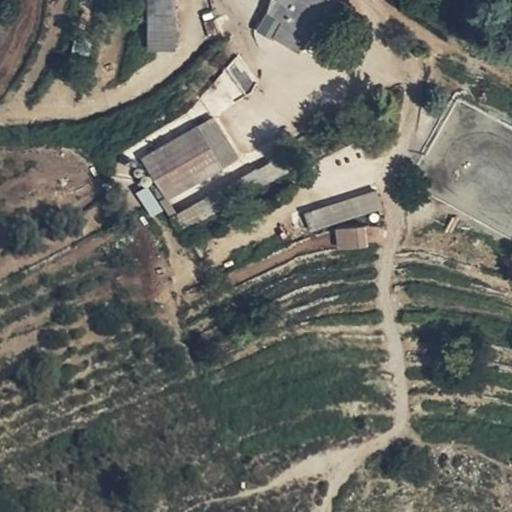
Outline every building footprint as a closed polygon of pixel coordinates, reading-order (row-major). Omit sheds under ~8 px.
[(174,0),(147,0),(147,40),(174,40),(174,0)] [(294,45),(318,0),(274,0),(284,6),(271,33),(294,45)] [(338,0),(318,0),(294,45),(310,54),(338,0)] [(87,30),(71,30),(72,52),(88,51),(87,30)] [(160,205),(236,157),(210,117),(133,164),(160,205)] [(179,238),(292,171),(282,155),(171,222),(179,238)] [(309,233),(380,210),(374,192),(303,216),(309,233)] [(336,231),(336,248),(356,247),(356,230),(336,231)]
